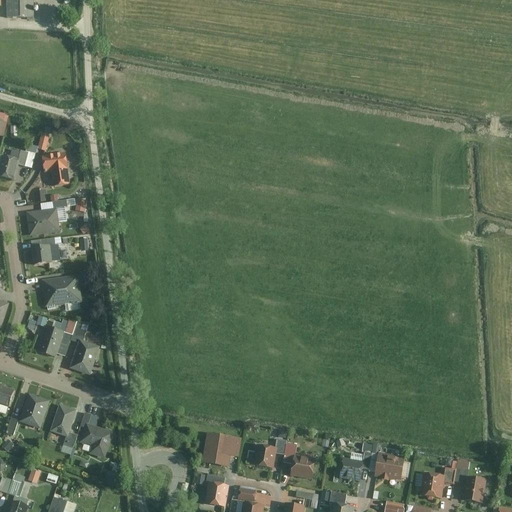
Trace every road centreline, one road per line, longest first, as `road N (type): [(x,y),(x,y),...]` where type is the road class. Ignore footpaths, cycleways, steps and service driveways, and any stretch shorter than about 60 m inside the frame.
road 1 (unclassified): [(129,407),(88,121),(85,0)]
road 2 (residential): [(0,197),(9,208),(21,310),(5,366)]
road 3 (residential): [(129,407),(5,366)]
